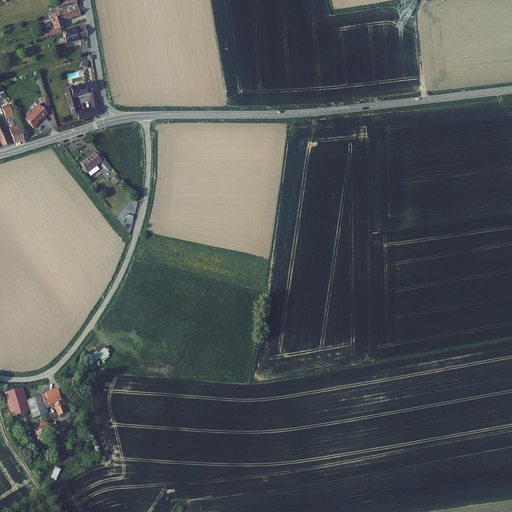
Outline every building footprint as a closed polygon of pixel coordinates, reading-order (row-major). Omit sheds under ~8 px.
[(62,35),(65,46),(76,43),(76,41),(86,39),(84,29),(62,35)] [(62,88),(69,117),(72,116),(73,118),(93,114),(92,109),(96,108),(94,98),(90,99),(91,104),(89,105),(89,107),(75,109),(73,97),(89,94),(93,93),(95,93),(93,82),(67,87),(66,86),(63,87),(62,88)] [(0,121),(8,142),(17,139),(0,99),(0,121)] [(17,107),(13,99),(7,102),(9,109),(11,109),(12,110),(17,107)] [(34,129),(49,114),(39,105),(24,119),(34,129)] [(30,135),(20,113),(16,115),(21,127),(16,129),(20,138),(30,135)] [(83,158),(91,168),(97,163),(96,162),(104,156),(105,158),(109,155),(102,146),(99,149),(97,147),(83,158)] [(91,168),(95,173),(101,168),(97,163),(91,168)] [(111,180),(115,185),(120,180),(116,175),(111,180)] [(5,390),(10,408),(23,405),(18,387),(5,390)] [(34,400),(26,402),(29,410),(30,410),(35,425),(36,424),(37,429),(40,429),(40,427),(49,425),(50,428),(56,427),(53,417),(46,419),(44,414),(39,416),(37,408),(52,403),(57,416),(65,413),(58,395),(50,397),(48,394),(38,397),(39,401),(35,402),(34,400)] [(49,479),(55,482),(61,469),(55,467),(49,479)]
